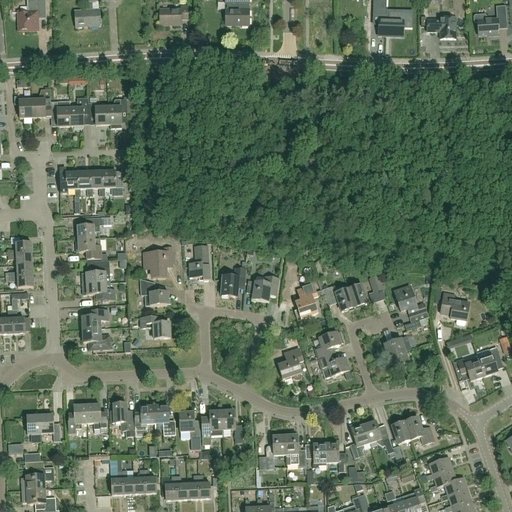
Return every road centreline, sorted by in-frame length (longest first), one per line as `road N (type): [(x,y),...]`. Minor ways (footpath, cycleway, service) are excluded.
road 1 (residential): [(0,69),(129,59),(289,62)]
road 2 (residential): [(289,62),(414,70),(511,64)]
road 3 (tertiary): [(207,376),(83,378),(55,359)]
road 4 (residential): [(42,211),(50,225),(55,359)]
road 5 (tertiary): [(373,398),(294,413),(248,396)]
